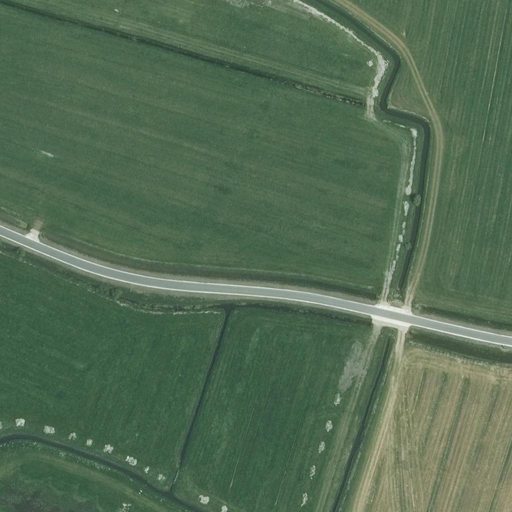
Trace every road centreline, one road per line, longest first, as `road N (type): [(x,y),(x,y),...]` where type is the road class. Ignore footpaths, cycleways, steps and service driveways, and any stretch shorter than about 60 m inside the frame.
road 1 (tertiary): [(392,316),(303,297),(145,282),(0,231)]
road 2 (tertiary): [(392,316),(511,343)]
